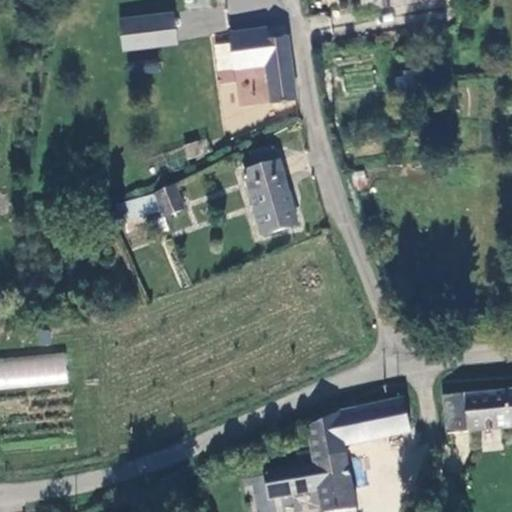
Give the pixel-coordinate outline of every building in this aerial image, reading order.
[(157,48),(178,45),(172,15),(152,19),(157,48)] [(124,54),(157,48),(152,19),(118,25),(124,54)] [(268,60),(276,99),(299,94),(287,30),(268,34),(266,25),(228,32),(235,67),(268,60)] [(409,69),(413,94),(428,91),(425,66),(409,69)] [(205,142),(186,142),(185,157),(205,157),(205,142)] [(302,219),(282,156),(246,166),(265,230),(302,219)] [(151,190),(158,214),(179,209),(170,182),(151,190)] [(126,220),(158,214),(151,190),(104,194),(109,211),(124,209),(126,220)] [(0,359),(0,389),(68,381),(65,351),(0,359)] [(464,392),(444,394),(447,431),(511,422),(511,388),(465,394),(464,392)] [(400,398),(336,413),(341,444),(406,430),(400,398)] [(336,413),(306,430),(311,460),(261,470),(267,499),(317,489),(321,511),(352,511),(341,444),(336,413)]
